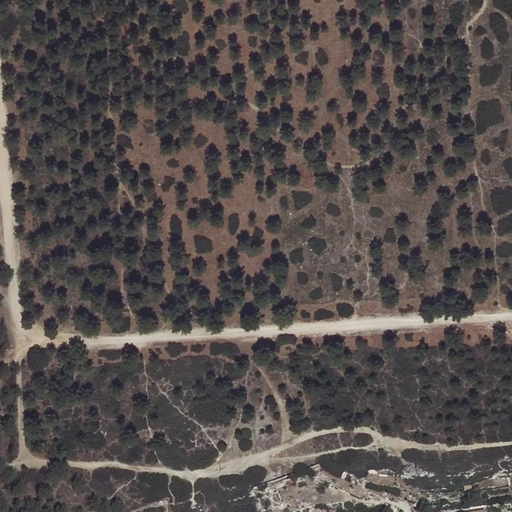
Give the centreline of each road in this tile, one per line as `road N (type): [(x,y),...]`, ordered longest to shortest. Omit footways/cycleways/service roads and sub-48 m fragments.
road 1 (track): [(511,315),(81,342),(36,337),(23,327),(17,302),(0,164)]
road 2 (track): [(0,473),(41,463),(220,474),(310,434),(345,428),(435,448),(511,441)]
road 3 (track): [(390,437),(314,457),(248,462)]
road 4 (track): [(22,465),(23,327)]
